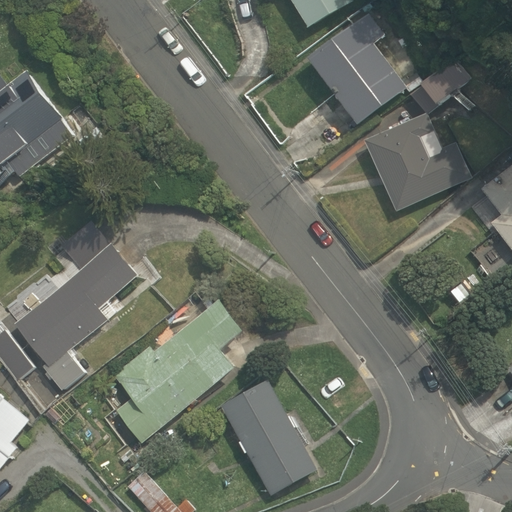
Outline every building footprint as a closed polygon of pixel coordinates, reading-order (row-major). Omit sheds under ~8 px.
[(295,0),(313,28),(358,1),(356,0),(295,0)] [(370,11),(311,57),(363,124),(410,88),(377,44),(389,35),(370,11)] [(414,93),(431,114),(473,80),(455,61),(414,93)] [(18,172),(23,178),(76,137),(70,129),(71,128),(29,72),(12,86),(0,71),(0,180),(10,172),(13,176),(18,172)] [(431,114),(368,140),(400,213),(475,178),(459,143),(447,149),(431,114)] [(504,215),(494,223),(511,245),(511,168),(484,190),(504,215)] [(85,272),(18,325),(50,364),(46,367),(65,392),(88,373),(76,358),(80,354),(76,349),(113,321),(104,309),(144,276),(118,244),(115,247),(95,222),(64,246),(85,272)] [(511,273),(511,267),(491,239),(472,253),(497,286),(511,273)] [(145,444),(240,369),(226,350),(249,331),(224,299),(157,352),(153,346),(117,375),(136,399),(120,411),(145,444)] [(38,368),(11,331),(0,339),(0,354),(20,382),(38,368)] [(251,453),(274,497),(323,470),(274,380),(225,406),(244,442),(243,443),(249,454),(251,453)] [(0,473),(22,447),(16,443),(34,421),(0,390),(0,473)] [(148,471),(130,487),(152,511),(196,511),(199,510),(189,500),(181,507),(148,471)]
